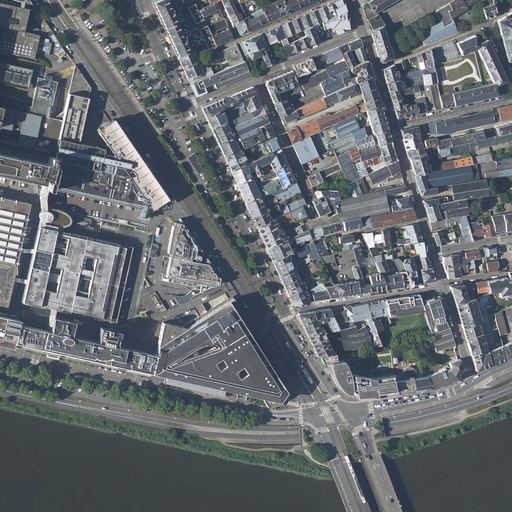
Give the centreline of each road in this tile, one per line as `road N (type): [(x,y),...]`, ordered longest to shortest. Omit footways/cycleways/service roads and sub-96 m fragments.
road 1 (primary): [(0,388),(189,428),(298,432),(419,417),(511,386)]
road 2 (secondary): [(38,0),(261,327)]
road 3 (residential): [(263,413),(0,353)]
road 4 (secondary): [(279,305),(185,106)]
road 5 (residential): [(282,311),(442,284)]
road 6 (residential): [(432,251),(392,125)]
road 7 (residential): [(254,77),(308,194)]
road 8 (residential): [(511,97),(392,125)]
